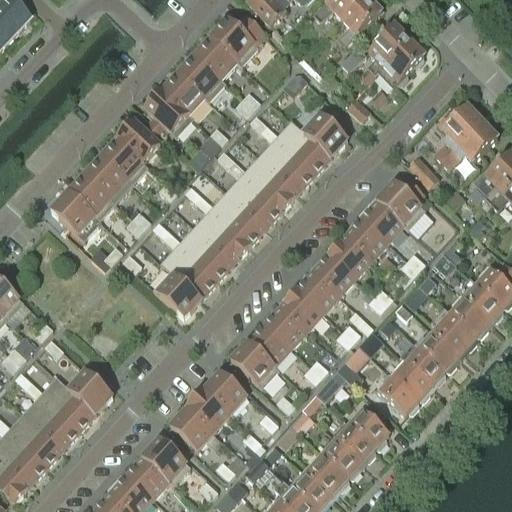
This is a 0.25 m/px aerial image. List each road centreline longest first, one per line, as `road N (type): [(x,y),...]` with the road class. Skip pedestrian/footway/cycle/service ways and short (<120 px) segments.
road 1 (residential): [(45,511),(468,54)]
road 2 (residential): [(0,228),(165,52)]
road 3 (residential): [(371,511),(511,351)]
